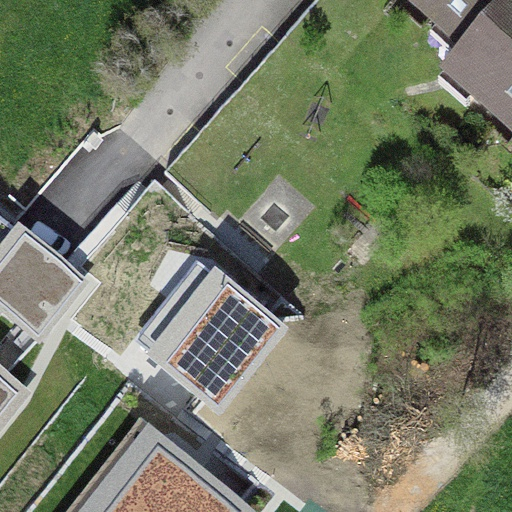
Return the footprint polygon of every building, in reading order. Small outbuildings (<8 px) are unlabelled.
[(511,137),(511,0),(402,0),(462,52),(442,75),(511,137)] [(280,41),(171,172),(304,281),(412,150),(280,41)] [(73,276),(0,218),(0,308),(29,332),(73,276)] [(266,323),(208,275),(143,353),(201,401),(266,323)] [(171,511),(134,481),(116,504),(108,511),(171,511)]
